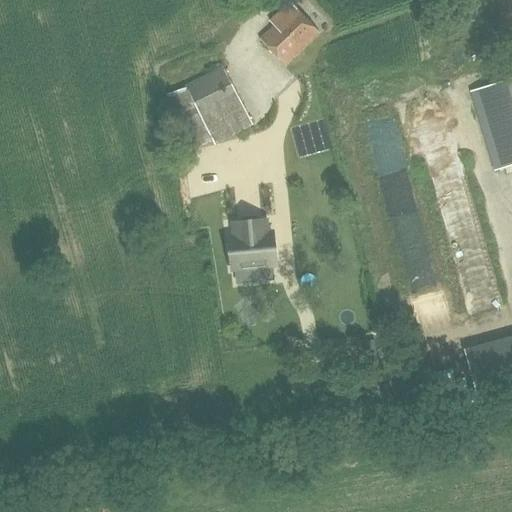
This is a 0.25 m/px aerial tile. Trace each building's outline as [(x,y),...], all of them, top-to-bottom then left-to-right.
[(511,0),(497,0),(501,35),(511,33),(511,0)] [(284,65),(319,33),(290,2),(269,21),(273,25),(259,38),(284,65)] [(187,87),(166,97),(165,98),(166,99),(191,150),(213,139),(214,143),(252,124),(223,66),(185,85),(187,87)] [(495,169),(511,163),(511,79),(471,92),(495,169)] [(423,115),(437,163),(461,156),(448,108),(423,115)] [(241,167),(243,202),(264,200),(261,166),(241,167)] [(265,221),(233,224),(234,237),(228,237),(231,269),(275,265),(272,233),(266,234),(265,221)] [(366,392),(317,400),(321,424),(321,426),(371,418),(370,416),(366,392)]
